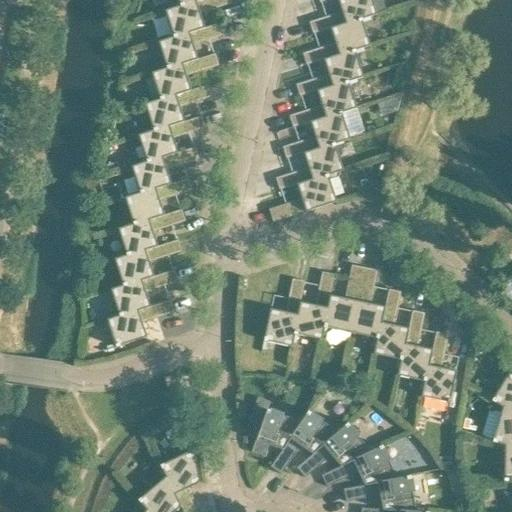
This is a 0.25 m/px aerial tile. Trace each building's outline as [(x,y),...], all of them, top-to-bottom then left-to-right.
[(231,0),(200,0),(180,6),(165,11),(173,37),(204,28),(200,14),(232,3),(231,0)] [(330,29),(361,20),(376,15),(371,0),(337,0),(341,12),(309,22),(312,34),(330,29)] [(323,60),(355,51),(370,46),(361,20),(330,29),(335,43),(302,54),(306,66),(323,60)] [(222,22),(204,28),(173,37),(158,42),(166,68),(198,59),(193,45),(226,35),(222,22)] [(317,91),(348,82),(363,77),(355,51),(323,60),(328,74),(295,85),(299,97),(317,91)] [(215,54),(198,59),(166,68),(151,73),(160,99),(191,91),(186,77),(219,66),(215,54)] [(310,122),(341,113),(356,109),(348,82),(317,91),(321,105),(289,116),(292,128),(310,122)] [(208,85),(191,91),(160,99),(144,104),(153,131),(184,122),(180,108),(212,97),(208,85)] [(303,154),(334,145),(350,140),(341,113),(310,122),(315,137),(282,147),(286,159),(303,154)] [(202,116),(184,122),(153,131),(138,136),(146,162),(178,153),(173,139),(206,128),(202,116)] [(297,185),(328,176),(343,171),(334,145),(303,154),(308,168),(275,178),(279,190),(297,185)] [(195,147),(178,153),(146,162),(131,167),(140,193),(171,184),(166,170),(199,159),(195,147)] [(273,223),(336,202),(328,176),(297,185),(301,199),(268,210),(273,223)] [(188,178),(171,184),(140,193),(124,198),(133,224),(164,215),(160,201),(192,191),(188,178)] [(182,209),(164,215),(133,224),(118,229),(126,255),(157,246),(153,232),(186,222),(182,209)] [(178,240),(157,246),(126,255),(114,259),(122,285),(154,277),(149,262),(182,252),(178,240)] [(330,296),(324,328),(350,333),(364,268),(351,265),(344,299),(330,296)] [(364,268),(350,333),(377,339),(384,307),(370,304),(377,271),(364,268)] [(174,270),(154,277),(122,285),(110,289),(119,315),(150,307),(145,293),(178,282),(174,270)] [(300,302),(294,334),(321,340),(324,328),(330,296),(334,275),(322,272),(315,306),(300,302)] [(263,341),(292,347),(294,334),(300,302),(305,281),(292,279),(285,312),(270,309),(263,341)] [(384,307),(377,339),(373,355),(400,360),(408,329),(394,326),(401,292),(388,289),(384,307)] [(171,300),(150,307),(119,315),(107,320),(116,348),(147,337),(142,323),(175,312),(171,300)] [(408,329),(400,360),(397,376),(424,382),(432,350),(418,347),(424,313),(412,311),(408,329)] [(432,350),(424,382),(421,397),(449,403),(456,372),(441,368),(448,335),(436,332),(432,350)] [(502,407),(511,413),(511,370),(499,357),(498,358),(500,359),(510,368),(510,369),(510,370),(491,401),(502,407)] [(178,385),(174,375),(164,378),(167,389),(178,385)] [(282,450),(299,422),(267,410),(270,402),(258,398),(247,427),(248,427),(250,422),(261,425),(251,452),(264,457),(268,445),(282,450)] [(511,413),(502,407),(492,442),(504,445),(511,447),(511,413)] [(312,455),(336,432),(307,412),(300,422),(299,422),(282,450),(270,467),(281,475),(300,446),(312,455)] [(340,467),(369,451),(346,424),(337,432),(336,432),(312,455),(296,468),(305,478),(331,456),(340,467)] [(511,481),(511,447),(504,445),(503,481),(511,481)] [(364,486),(396,478),(381,446),(370,451),(369,451),(340,467),(321,475),(327,487),(358,472),(364,486)] [(160,466),(165,477),(180,507),(182,511),(197,511),(186,489),(200,483),(194,450),(160,466)] [(382,510),(415,511),(409,476),(396,479),(396,478),(364,486),(344,489),(346,502),(379,496),(382,510)] [(174,511),(180,507),(165,477),(137,500),(146,510),(147,511),(174,511)]
